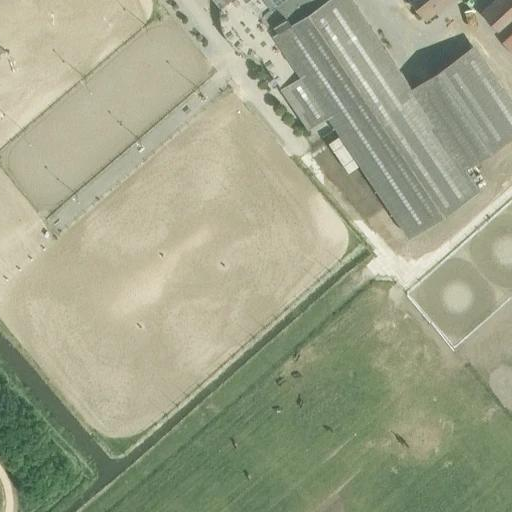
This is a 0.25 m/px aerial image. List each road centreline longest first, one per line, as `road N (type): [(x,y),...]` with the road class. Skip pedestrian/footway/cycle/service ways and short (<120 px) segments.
road 1 (unknown): [(97,511),(390,250),(251,89),(231,105)]
road 2 (unknown): [(511,189),(431,254),(408,262),(390,250)]
